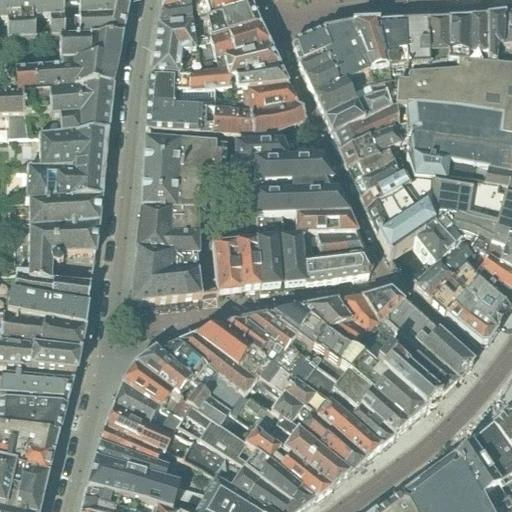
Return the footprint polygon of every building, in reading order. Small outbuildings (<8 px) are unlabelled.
[(20,44),(18,0),(0,1),(0,23),(6,24),(7,45),(20,44)] [(40,0),(24,0),(18,0),(20,44),(35,44),(34,23),(41,23),(40,0)] [(63,42),(60,0),(40,0),(41,23),(49,22),(50,43),(59,42),(63,42)] [(60,0),(63,42),(120,40),(128,0),(60,0)] [(208,3),(216,0),(166,0),(163,0),(161,14),(188,9),(192,9),(194,8),(200,5),(208,3)] [(245,0),(216,0),(208,3),(200,5),(194,8),(202,25),(219,21),(249,10),(245,0)] [(161,14),(158,30),(190,27),(202,25),(194,8),(192,9),(188,9),(161,14)] [(257,29),(249,10),(219,21),(202,25),(190,27),(193,47),(257,29)] [(511,19),(503,20),(500,54),(511,55),(511,19)] [(486,59),(485,70),(493,71),(509,72),(511,55),(500,54),(503,20),(486,22),(486,59)] [(486,22),(467,24),(466,60),(466,67),(459,67),(458,68),(485,70),(486,59),(486,22)] [(447,67),(459,67),(466,67),(466,60),(467,24),(447,25),(447,67)] [(425,25),(402,26),(403,57),(403,71),(403,72),(428,71),(425,25)] [(447,25),(425,25),(428,71),(447,67),(447,25)] [(394,72),(403,71),(403,57),(402,26),(378,28),(385,70),(385,74),(394,72)] [(201,70),(199,64),(198,57),(195,57),(193,47),(190,27),(158,30),(151,78),(179,80),(178,82),(189,82),(190,81),(203,80),(201,70)] [(328,69),(337,89),(344,86),(349,98),(369,90),(373,90),(369,75),(351,28),(321,34),(329,53),(322,56),(328,69)] [(404,83),(403,72),(403,71),(394,72),(385,74),(385,70),(378,28),(351,28),(369,75),(373,90),(390,87),(397,85),(404,83)] [(193,47),(195,57),(198,57),(199,64),(211,62),(267,49),(257,29),(193,47)] [(298,67),(322,56),(329,53),(321,34),(296,44),(293,52),(298,67)] [(15,71),(16,96),(24,95),(31,95),(110,90),(116,65),(120,40),(63,42),(59,42),(60,69),(34,71),(34,70),(15,71)] [(203,80),(226,80),(277,70),(273,61),(267,49),(211,62),(199,64),(201,70),(203,80)] [(328,69),(322,56),(298,67),(304,80),(328,69)] [(511,71),(509,72),(493,71),(485,70),(458,68),(458,76),(428,79),(428,71),(403,72),(404,83),(397,85),(396,86),(396,94),(395,108),(395,110),(397,110),(405,112),(405,110),(431,112),(461,114),(469,116),(500,120),(499,140),(511,142),(511,71)] [(328,69),(304,80),(313,99),(337,89),(328,69)] [(285,88),(277,70),(226,80),(228,90),(285,88)] [(226,80),(203,80),(190,81),(189,82),(178,82),(179,80),(151,78),(148,94),(179,98),(178,105),(214,105),(215,95),(229,94),(228,90),(226,80)] [(349,98),(344,86),(337,89),(313,99),(323,123),(354,108),(371,99),(374,99),(373,90),(369,90),(349,98)] [(249,112),(268,112),(275,112),(292,108),(295,107),(285,88),(228,90),(229,94),(230,98),(232,112),(249,112)] [(110,90),(31,95),(24,95),(26,117),(49,116),(50,122),(59,121),(60,138),(105,135),(106,135),(110,90)] [(178,114),(178,105),(179,98),(148,94),(147,108),(171,110),(170,113),(178,114)] [(330,139),(389,111),(395,108),(396,94),(374,99),(371,99),(354,108),(323,123),(330,139)] [(16,96),(0,96),(0,118),(7,118),(7,143),(27,143),(27,140),(26,117),(24,95),(16,96)] [(273,136),(303,124),(295,107),(292,108),(275,112),(268,112),(273,136)] [(176,137),(178,114),(170,113),(171,110),(147,108),(146,134),(170,136),(176,137)] [(398,133),(397,110),(395,110),(395,108),(389,111),(330,139),(338,156),(366,143),(396,133),(398,133)] [(405,112),(397,110),(398,133),(407,129),(405,112)] [(407,129),(408,140),(411,163),(406,162),(397,167),(404,182),(411,192),(412,191),(431,193),(444,194),(445,186),(444,186),(446,169),(459,171),(476,174),(486,176),(509,180),(509,181),(511,181),(511,142),(499,140),(500,120),(469,116),(461,114),(431,112),(405,110),(405,112),(407,129)] [(252,140),(250,118),(249,112),(232,112),(231,119),(231,121),(231,139),(237,139),(252,140)] [(268,112),(249,112),(250,118),(252,140),(273,136),(268,112)] [(194,137),(196,116),(178,114),(176,137),(194,137)] [(194,137),(212,138),(213,118),(196,116),(194,137)] [(231,119),(213,118),(212,138),(231,139),(231,121),(231,119)] [(366,143),(338,156),(346,174),(387,159),(391,170),(397,167),(406,162),(411,163),(408,140),(407,129),(398,133),(396,133),(366,143)] [(102,177),(105,135),(60,138),(39,140),(37,170),(27,170),(25,205),(100,200),(102,177)] [(142,197),(141,213),(197,216),(197,214),(204,214),(205,192),(217,192),(218,167),(223,168),(224,149),(145,143),(144,158),(143,158),(143,177),(141,197),(142,197)] [(281,147),(234,148),(234,171),(250,171),(251,176),(254,224),(256,244),(257,249),(295,247),(295,241),(295,238),(289,238),(288,232),(281,232),(281,223),(294,222),(320,221),(346,220),(336,198),(326,198),(322,187),(331,187),(325,173),(321,165),(290,166),(281,147)] [(346,174),(353,189),(391,170),(387,159),(346,174)] [(391,170),(353,189),(358,202),(404,182),(397,167),(391,170)] [(505,203),(511,204),(511,181),(509,181),(509,180),(486,176),(476,174),(459,171),(446,169),(444,186),(445,186),(444,194),(497,198),(498,194),(506,196),(505,203)] [(404,182),(358,202),(364,215),(389,204),(411,192),(404,182)] [(412,191),(411,192),(389,204),(364,215),(376,240),(423,213),(430,229),(430,219),(431,193),(412,191)] [(430,219),(430,229),(432,235),(460,239),(477,245),(502,256),(505,247),(511,248),(511,204),(505,203),(506,196),(498,194),(497,198),(444,194),(431,193),(430,219)] [(97,227),(100,200),(25,205),(25,206),(28,206),(28,231),(97,227)] [(135,256),(136,256),(195,262),(195,260),(198,259),(197,216),(141,213),(135,256)] [(401,254),(413,247),(432,235),(430,229),(423,213),(376,240),(387,262),(401,254)] [(318,240),(354,240),(346,220),(320,221),(294,222),(295,238),(295,241),(309,241),(318,240)] [(15,275),(15,280),(32,283),(50,284),(51,264),(57,268),(61,264),(60,259),(72,257),(93,257),(97,227),(31,231),(28,231),(28,246),(28,258),(28,275),(15,275)] [(434,274),(433,274),(412,292),(429,307),(463,272),(476,258),(487,265),(497,271),(511,278),(511,248),(505,247),(502,256),(477,245),(460,239),(432,235),(453,257),(434,274)] [(453,257),(432,235),(413,247),(434,274),(453,257)] [(318,240),(318,266),(342,262),(342,260),(362,259),(354,240),(318,240)] [(309,241),(295,241),(295,247),(301,246),(303,290),(320,288),(336,286),(367,281),(370,275),(362,260),(362,259),(342,260),(342,262),(318,266),(316,267),(316,269),(314,269),(313,266),(314,266),(312,252),(310,252),(309,241)] [(236,246),(234,246),(239,296),(260,294),(257,249),(256,244),(236,246)] [(234,246),(211,249),(215,298),(218,298),(239,296),(234,246)] [(278,280),(283,280),(284,292),(302,290),(303,290),(301,246),(295,247),(257,249),(260,294),(279,292),(278,280)] [(198,284),(195,262),(136,256),(130,309),(199,300),(198,284)] [(511,278),(497,271),(487,265),(476,258),(463,272),(473,283),(478,278),(511,298),(511,278)] [(463,302),(469,295),(476,287),(473,283),(463,272),(429,307),(444,321),(463,302)] [(507,316),(511,307),(511,298),(478,278),(473,283),(476,287),(469,295),(487,310),(492,304),(507,316)] [(15,280),(13,297),(86,310),(89,288),(50,284),(32,283),(15,280)] [(376,331),(381,327),(402,306),(389,295),(361,303),(376,331)] [(495,337),(496,336),(507,316),(492,304),(487,310),(469,295),(463,302),(476,315),(470,322),(495,337)] [(9,296),(8,304),(5,319),(83,331),(86,310),(13,297),(9,296)] [(479,350),(486,349),(495,337),(470,322),(476,315),(463,302),(444,321),(479,350)] [(361,303),(336,307),(349,328),(366,339),(367,340),(376,331),(361,303)] [(382,350),(393,338),(395,340),(398,336),(402,339),(412,348),(411,349),(418,355),(436,337),(402,306),(381,327),(376,331),(367,340),(382,350)] [(349,328),(336,307),(300,313),(296,314),(348,353),(349,353),(362,360),(370,367),(385,352),(382,350),(367,340),(366,339),(349,328)] [(296,314),(271,319),(283,329),(280,333),(301,348),(310,355),(311,352),(313,354),(332,368),(345,377),(362,360),(349,353),(348,353),(296,314)] [(0,345),(1,346),(31,350),(78,355),(83,331),(31,323),(5,319),(3,319),(2,338),(0,337),(0,345)] [(271,319),(240,325),(267,349),(278,357),(271,370),(280,377),(284,371),(300,349),(301,348),(280,333),(283,329),(271,319)] [(267,349),(240,325),(219,332),(249,355),(257,360),(271,370),(278,357),(267,349)] [(219,332),(194,339),(236,373),(249,355),(219,332)] [(412,348),(402,339),(398,336),(395,340),(393,338),(382,350),(385,352),(388,355),(440,401),(455,386),(454,386),(418,355),(411,349),(412,348)] [(418,355),(454,386),(471,369),(436,337),(418,355)] [(236,373),(194,339),(176,347),(216,381),(239,400),(241,401),(247,395),(254,387),(236,373)] [(74,378),(78,355),(31,350),(1,346),(0,357),(0,371),(71,377),(73,378),(74,378)] [(190,386),(192,387),(197,392),(208,400),(227,415),(228,415),(235,421),(244,410),(257,421),(258,420),(261,415),(247,406),(241,401),(239,400),(216,381),(176,347),(153,356),(190,386)] [(391,417),(369,397),(345,377),(332,368),(313,354),(311,352),(310,355),(301,348),(300,349),(284,371),(280,377),(291,386),(312,400),(324,406),(330,398),(355,417),(358,412),(363,417),(392,443),(407,430),(391,417)] [(370,367),(374,371),(423,416),(440,401),(388,355),(385,352),(370,367)] [(291,386),(280,377),(271,370),(257,360),(249,355),(236,373),(254,387),(257,384),(281,400),(310,419),(364,466),(379,453),(346,425),(328,408),(324,406),(312,400),(291,386)] [(177,402),(186,390),(190,386),(153,356),(134,370),(170,400),(172,399),(177,402)] [(391,417),(407,430),(423,416),(374,371),(370,367),(362,360),(345,377),(369,397),(391,417)] [(170,400),(134,370),(122,389),(157,413),(159,415),(163,417),(169,420),(181,428),(187,417),(189,412),(185,408),(180,405),(176,403),(177,402),(172,399),(170,400)] [(0,405),(64,409),(71,385),(29,381),(1,379),(0,378),(0,405)] [(278,404),(281,400),(257,384),(254,387),(247,395),(251,397),(254,394),(258,396),(261,393),(278,404)] [(191,400),(185,408),(189,412),(195,417),(208,400),(197,392),(192,387),(190,386),(186,390),(191,394),(188,397),(191,400)] [(159,415),(157,413),(122,389),(112,412),(120,417),(147,431),(170,445),(174,439),(177,433),(181,428),(169,420),(163,417),(159,415)] [(208,400),(195,417),(216,432),(228,415),(227,415),(208,400)] [(295,435),(348,480),(364,466),(310,419),(281,400),(278,404),(270,416),(279,422),(287,427),(290,430),(296,435),(295,435)] [(0,431),(57,438),(64,409),(0,405),(0,431)] [(104,433),(158,459),(166,464),(180,469),(187,454),(190,449),(174,439),(170,445),(147,431),(120,417),(112,412),(104,433)] [(261,416),(258,420),(274,431),(284,438),(291,443),(281,455),(331,494),(348,480),(295,435),(296,435),(290,430),(287,427),(279,422),(270,416),(264,412),(261,416)] [(358,412),(355,417),(346,425),(379,453),(379,454),(392,443),(363,417),(358,412)] [(230,468),(245,478),(291,511),(305,511),(314,506),(237,448),(219,434),(216,432),(195,417),(182,437),(230,468)] [(511,467),(511,433),(505,421),(504,420),(491,432),(511,467)] [(0,511),(39,511),(42,501),(47,480),(52,460),(57,438),(0,431),(0,511)] [(314,506),(330,494),(281,455),(249,432),(237,448),(314,506)] [(494,490),(500,500),(506,496),(509,501),(511,499),(511,467),(491,432),(470,449),(494,490)] [(178,471),(184,473),(185,472),(180,469),(166,464),(158,459),(104,433),(98,450),(159,475),(165,477),(167,473),(175,477),(178,471)] [(230,468),(182,437),(177,433),(174,439),(190,449),(187,454),(180,469),(185,472),(206,483),(255,511),(291,511),(245,478),(230,468)] [(494,490),(470,449),(453,462),(453,463),(480,510),(481,510),(482,511),(506,511),(500,500),(494,490)] [(98,450),(94,465),(145,486),(154,488),(157,489),(159,475),(98,450)] [(480,510),(453,463),(417,489),(430,511),(482,511),(481,510),(480,510)] [(94,465),(87,491),(129,505),(150,511),(151,511),(154,488),(145,486),(94,465)] [(255,511),(206,483),(191,511),(170,511),(168,511),(176,493),(162,486),(165,477),(159,475),(157,489),(154,488),(151,511),(255,511)] [(430,511),(417,489),(401,501),(406,511),(430,511)] [(87,491),(83,504),(110,511),(150,511),(129,505),(87,491)] [(506,496),(500,500),(506,511),(511,511),(511,499),(509,501),(506,496)] [(406,511),(401,501),(385,511),(406,511)]
